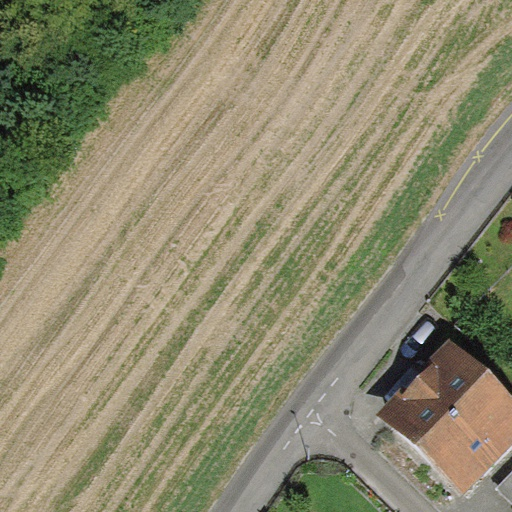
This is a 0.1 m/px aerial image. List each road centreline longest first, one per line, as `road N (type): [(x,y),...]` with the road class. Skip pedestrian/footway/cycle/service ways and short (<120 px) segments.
road 1 (residential): [(308,413),(511,155)]
road 2 (residential): [(414,511),(308,413)]
road 3 (residential): [(237,511),(308,413)]
